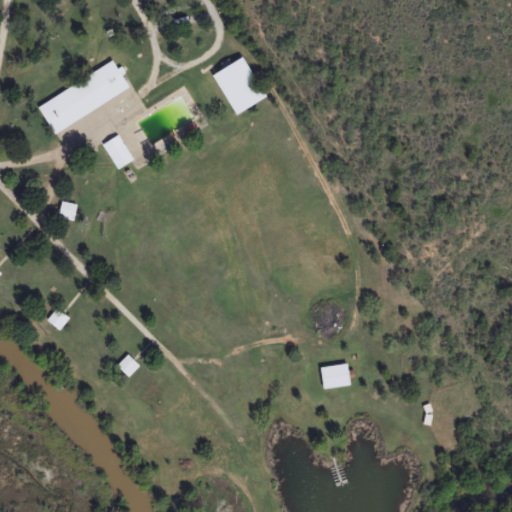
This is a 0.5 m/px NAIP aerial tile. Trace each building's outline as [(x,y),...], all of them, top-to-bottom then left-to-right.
[(128,89),(112,61),(35,104),(51,132),(128,89)] [(131,159),(115,134),(100,144),(116,169),(131,159)] [(74,204),(60,201),(57,218),(71,220),(74,204)] [(58,330),(67,317),(54,308),(45,321),(58,330)] [(115,364),(126,376),(137,366),(126,354),(115,364)] [(322,390),(349,385),(345,363),(318,368),(322,390)]
